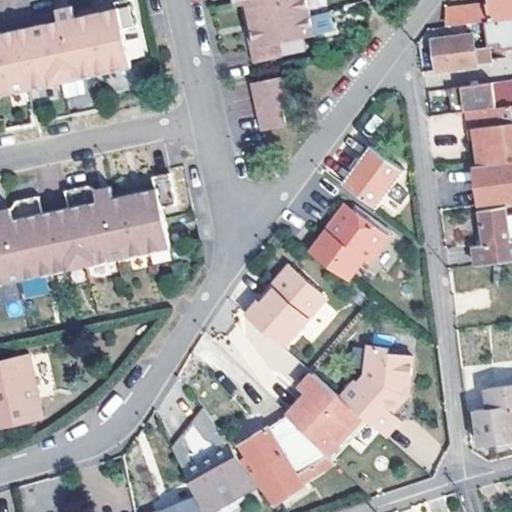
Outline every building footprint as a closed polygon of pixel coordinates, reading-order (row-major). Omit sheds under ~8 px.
[(0,94),(67,80),(70,96),(88,92),(85,77),(133,67),(125,29),(139,25),(133,0),(129,0),(117,3),(118,8),(77,17),(75,12),(74,6),(65,8),(58,9),(61,21),(0,33),(0,94)] [(236,10),(241,8),(247,7),(256,47),(250,48),(253,66),(281,60),(278,44),(315,36),(307,0),(233,0),(234,1),(236,10)] [(484,22),(511,17),(511,0),(492,0),(493,5),(446,10),(448,27),(484,22)] [(117,3),(75,12),(77,17),(118,8),(117,3)] [(241,8),(250,48),(256,47),(247,7),(241,8)] [(511,17),(484,22),(488,48),(499,47),(500,52),(511,50),(511,17)] [(433,40),(437,71),(490,63),(488,48),(476,49),(474,34),(433,40)] [(261,109),(261,110),(265,129),(284,124),(280,105),(291,102),(288,88),(286,78),(273,80),(255,84),(258,95),(261,109)] [(468,113),(497,108),(494,83),(450,90),(453,115),(468,113)] [(251,97),(254,111),(261,110),(261,109),(258,95),(255,84),(249,86),(251,97)] [(511,105),(497,108),(468,113),(470,130),(475,129),(475,133),(479,165),(511,161),(511,105)] [(358,163),(344,183),(377,208),(388,194),(400,203),(407,193),(395,184),(405,170),(371,145),(358,163)] [(511,161),(479,165),(474,166),(477,185),(480,204),(511,200),(511,161)] [(0,285),(165,249),(156,207),(170,205),(163,173),(147,177),(148,183),(149,189),(108,198),(107,192),(106,186),(100,187),(89,190),(84,186),(62,190),(66,208),(35,213),(32,197),(18,199),(13,205),(2,208),(0,208),(0,285)] [(149,189),(148,183),(107,192),(108,198),(149,189)] [(346,204),(327,230),(332,234),(335,230),(351,208),(346,204)] [(327,230),(310,253),(348,281),(365,258),(370,263),(390,236),(351,208),(335,230),(332,234),(327,230)] [(474,246),(476,266),(511,261),(511,220),(508,221),(506,208),(481,211),(485,245),(474,246)] [(244,320),(277,348),(315,305),(315,295),(291,274),(285,274),(269,292),(273,295),(267,302),(260,310),(257,306),(244,320)] [(273,295),(269,292),(257,306),(260,310),(267,302),(273,295)] [(338,400),(361,419),(386,441),(400,425),(390,417),(398,407),(393,404),(400,396),(401,386),(407,386),(409,357),(384,355),(385,350),(364,348),(361,380),(355,387),(352,383),(338,400)] [(0,426),(41,417),(28,355),(0,360),(0,426)] [(338,400),(310,376),(298,389),(306,396),(300,402),(287,416),(329,457),(361,419),(338,400)] [(511,387),(487,391),(489,409),(477,411),(481,444),(511,440),(511,387)] [(306,396),(298,389),(293,396),(300,402),(306,396)] [(170,445),(195,497),(201,511),(210,511),(258,487),(243,467),(240,462),(201,409),(191,421),(203,439),(211,441),(218,451),(191,464),(185,454),(188,446),(180,432),(170,445)] [(240,446),(247,456),(251,462),(243,467),(258,487),(273,507),(303,489),(295,477),(329,457),(287,416),(240,446)] [(247,456),(240,462),(243,467),(251,462),(247,456)] [(303,489),(338,466),(329,457),(295,477),(303,489)] [(201,511),(195,497),(156,511),(201,511)]
